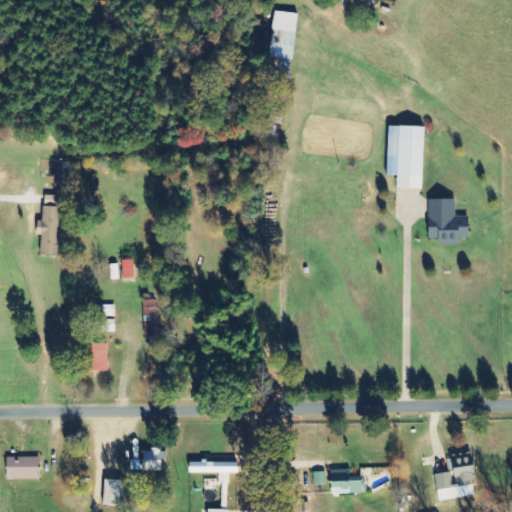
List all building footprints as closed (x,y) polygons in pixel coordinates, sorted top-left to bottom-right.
[(268,58),(292,61),(298,14),(273,11),(268,58)] [(388,158),(398,159),(397,188),(423,188),(425,127),(400,126),(400,133),(389,132),(388,158)] [(42,255),(60,255),(61,196),(42,196),(42,255)] [(428,199),(429,239),(439,238),(439,245),(459,244),(459,238),(469,237),(469,216),(455,216),(455,199),(428,199)] [(134,278),(134,260),(122,260),(123,279),(134,278)] [(143,300),(144,337),(159,337),(157,300),(143,300)] [(114,317),(115,306),(102,305),(102,316),(114,317)] [(108,343),(88,344),(88,371),(108,371),(108,343)] [(162,471),(162,450),(145,449),(144,461),(131,461),(131,470),(162,471)] [(439,501),(475,495),(472,474),(477,474),(474,453),(451,457),(453,472),(434,475),(439,501)] [(40,457),(7,458),(7,480),(40,479),(40,457)] [(190,473),(219,473),(219,483),(230,483),(230,473),(239,473),(239,463),(190,462),(190,473)] [(362,477),(350,478),(350,471),(331,471),(332,494),(363,493),(362,477)] [(314,485),(326,485),(325,472),(313,472),(314,485)] [(123,506),(124,481),(105,480),(104,505),(123,506)]
